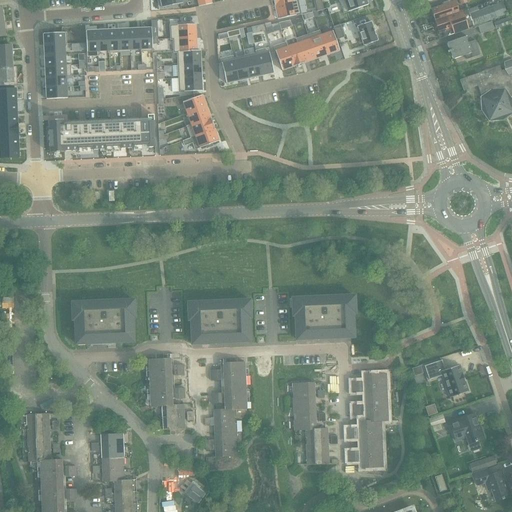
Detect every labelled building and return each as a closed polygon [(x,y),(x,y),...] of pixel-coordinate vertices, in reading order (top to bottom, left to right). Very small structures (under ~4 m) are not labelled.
[(181,0),(160,0),(162,8),(182,4),(181,0)] [(339,0),(343,14),(367,5),(365,0),(339,0)] [(442,5),(431,9),(435,21),(458,13),(458,12),(456,6),(454,1),(450,2),(450,0),(442,3),(442,5)] [(297,1),(275,6),(278,19),(300,14),(297,1)] [(458,13),(435,21),(436,23),(441,38),(474,27),(491,20),(506,15),(502,2),(478,11),(477,6),(458,13)] [(511,19),(511,16),(494,22),(496,29),(511,23),(511,19)] [(367,17),(355,21),(357,26),(363,45),(377,41),(375,35),(373,27),(372,27),(370,21),(368,22),(367,17)] [(290,21),(278,23),(280,29),(280,30),(292,26),(290,21)] [(478,26),(480,34),(494,29),(491,21),(478,26)] [(270,22),(264,24),(267,35),(273,33),(273,31),(280,29),(278,23),(271,25),(270,22)] [(195,24),(170,26),(170,40),(173,40),(173,39),(196,38),(195,24)] [(340,25),(334,27),(338,39),(343,37),(340,25)] [(151,28),(140,29),(141,49),(140,50),(140,52),(152,51),(151,28)] [(129,29),(118,30),(119,53),(131,52),(131,50),(130,50),(129,29)] [(140,29),(129,29),(130,50),(131,50),(140,50),(141,49),(140,29)] [(107,30),(97,31),(98,52),(98,51),(108,51),(107,30)] [(118,30),(107,30),(108,51),(108,53),(119,53),(118,30)] [(97,31),(85,31),(86,44),(86,50),(87,57),(94,57),(98,56),(98,51),(98,52),(97,31)] [(319,31),(307,35),(316,59),(327,55),(320,35),(321,35),(319,31)] [(321,35),(320,35),(327,55),(339,51),(332,31),(321,35)] [(66,33),(43,34),(44,45),(64,44),(67,44),(66,33)] [(307,35),(296,39),(297,43),(298,43),(304,63),(316,59),(307,35)] [(467,59),(480,55),(474,40),(467,42),(465,36),(447,43),(452,59),(465,55),(467,59)] [(196,38),(173,39),(173,40),(173,53),(177,53),(177,52),(196,51),(196,38)] [(285,42),(273,47),(281,71),(293,67),(286,47),(287,47),(285,42)] [(287,47),(286,47),(293,67),(304,63),(298,43),(297,43),(287,47)] [(64,44),(44,45),(44,56),(65,55),(64,44)] [(0,63),(11,64),(11,60),(12,60),(11,45),(0,45),(0,63)] [(268,48),(255,51),(256,53),(261,76),(273,73),(268,48)] [(196,51),(177,52),(177,53),(178,65),(201,64),(200,50),(196,51)] [(256,53),(244,56),(249,78),(261,76),(256,53)] [(65,55),(44,56),(45,67),(65,66),(65,65),(65,55)] [(221,58),(220,59),(225,84),(238,81),(233,58),(233,56),(232,56),(231,56),(221,58)] [(233,58),(238,81),(249,78),(244,56),(233,58)] [(511,59),(504,62),(504,69),(501,70),(499,66),(460,79),(464,91),(477,86),(481,96),(480,97),(481,110),(489,121),(502,121),(511,113),(511,98),(510,96),(511,95),(511,59)] [(11,68),(11,64),(0,63),(0,83),(13,82),(12,68),(11,68)] [(201,64),(178,65),(178,66),(178,77),(178,78),(201,77),(201,64)] [(65,66),(45,67),(45,77),(66,76),(66,77),(71,77),(70,65),(65,65),(65,66)] [(66,76),(45,77),(46,88),(66,87),(66,77),(66,76)] [(201,77),(178,78),(178,79),(179,92),(202,91),(201,77)] [(66,87),(46,88),(46,99),(67,98),(66,87)] [(16,89),(0,89),(0,101),(16,101),(16,89)] [(202,95),(182,102),(186,114),(206,107),(202,95)] [(16,101),(0,101),(0,112),(17,112),(16,101)] [(206,107),(186,114),(190,125),(191,125),(210,118),(206,107)] [(17,112),(0,112),(0,124),(17,123),(17,112)] [(63,120),(47,120),(49,153),(53,153),(54,153),(54,152),(59,151),(60,153),(64,152),(64,151),(77,151),(92,150),(105,149),(106,149),(106,147),(119,147),(119,149),(120,149),(133,148),(133,146),(147,145),(147,147),(155,147),(153,121),(153,115),(147,115),(147,119),(63,123),(63,120)] [(190,125),(186,126),(190,138),(214,129),(210,118),(191,125),(190,125)] [(17,123),(0,124),(0,135),(18,134),(17,123)] [(190,138),(182,141),(184,146),(192,143),(194,150),(205,146),(206,148),(212,146),(211,144),(218,141),(214,129),(190,138)] [(18,134),(0,135),(0,146),(18,146),(18,134)] [(18,146),(0,146),(0,158),(19,158),(18,146)] [(354,297),(354,296),(328,297),(328,298),(326,299),(326,298),(320,298),(320,299),(318,299),(318,297),(292,298),(292,300),(295,300),(295,307),(292,307),(293,315),(295,315),(296,339),(297,339),(297,336),(305,336),(305,339),(328,338),(328,335),(336,335),(336,338),(344,337),(344,334),(352,334),(352,337),(353,337),(352,313),(355,313),(354,305),(351,305),(351,297),(354,297)] [(79,301),(75,302),(75,311),(72,311),(72,320),(75,320),(76,344),(108,342),(108,339),(116,339),(116,342),(133,341),(132,317),(134,317),(134,300),(80,302),(79,301)] [(248,341),(249,341),(248,317),(250,317),(250,309),(247,309),(247,301),(250,301),(250,300),(224,301),(224,303),(213,303),(213,302),(188,303),(188,304),(191,304),(191,311),(188,312),(188,320),(191,320),(192,344),(193,344),(193,341),(200,340),(201,343),(224,342),(224,339),(232,339),(232,342),(240,342),(240,339),(248,339),(248,341)] [(12,347),(2,347),(3,367),(13,367),(12,347)] [(161,405),(172,405),(170,354),(163,354),(163,359),(148,359),(150,407),(161,407),(161,405)] [(235,409),(247,409),(245,362),(230,362),(230,358),(223,358),(225,409),(235,409)] [(460,394),(468,392),(468,389),(465,381),(463,382),(461,376),(463,375),(459,365),(445,370),(442,360),(424,366),(429,380),(442,376),(449,398),(458,395),(458,396),(460,395),(460,394)] [(183,365),(181,365),(173,365),(173,375),(184,375),(183,365)] [(421,365),(413,368),(415,375),(424,373),(421,365)] [(210,381),(213,380),(220,380),(220,370),(210,371),(210,381)] [(359,421),(361,470),(361,473),(368,472),(368,468),(383,467),(381,421),(388,421),(386,373),(371,374),(371,370),(364,370),(366,421),(359,421)] [(352,392),(355,392),(362,392),(361,381),(351,382),(352,392)] [(293,395),(314,394),(314,382),(292,383),(293,395)] [(184,388),(182,388),(174,389),(174,399),(185,398),(184,388)] [(211,404),(214,404),(221,404),(221,393),(211,394),(211,404)] [(314,394),(293,395),(293,407),(315,406),(314,394)] [(162,417),(184,417),(183,404),(172,405),(161,405),(161,407),(162,417)] [(353,415),(356,415),(363,415),(362,404),(352,405),(353,415)] [(315,406),(293,407),(294,418),(315,418),(315,406)] [(235,409),(225,409),(214,409),(214,422),(236,421),(235,409)] [(443,413),(429,418),(430,422),(433,432),(442,428),(441,423),(445,421),(444,417),(443,413)] [(27,427),(49,426),(48,414),(27,415),(27,427)] [(456,420),(449,422),(455,442),(466,439),(468,444),(470,452),(480,449),(478,441),(484,438),(480,425),(477,426),(473,414),(456,420)] [(184,417),(162,417),(162,430),(184,429),(184,417)] [(315,418),(294,418),(294,431),(305,430),(316,430),(316,429),(315,418)] [(214,433),(236,432),(236,421),(214,422),(214,433)] [(49,426),(27,427),(28,438),(49,437),(49,426)] [(316,430),(305,430),(306,442),(327,441),(327,428),(316,429),(316,430)] [(347,439),(350,438),(357,438),(356,428),(347,428),(347,439)] [(205,445),(237,444),(236,432),(214,433),(215,441),(213,441),(213,440),(205,440),(205,445)] [(101,447),(123,446),(122,434),(101,435),(101,447)] [(49,437),(28,438),(28,450),(50,449),(49,437)] [(306,453),(328,452),(327,441),(306,442),(306,453)] [(237,444),(205,445),(206,450),(213,450),(213,448),(215,448),(215,457),(237,456),(237,444)] [(123,446),(101,447),(102,458),(123,457),(123,446)] [(50,449),(28,450),(29,462),(40,462),(50,460),(50,449)] [(348,462),(350,462),(358,461),(357,451),(347,451),(348,462)] [(328,452),(306,453),(307,464),(328,464),(328,452)] [(123,457),(102,458),(102,469),(124,468),(123,457)] [(50,460),(40,462),(41,511),(63,511),(61,460),(50,460)] [(469,465),(472,472),(481,469),(478,462),(469,465)] [(75,476),(74,466),(64,467),(65,477),(75,476)] [(114,481),(124,480),(124,468),(102,469),(103,482),(114,481)] [(486,469),(472,474),(477,486),(484,484),(487,490),(490,489),(495,502),(511,496),(506,483),(503,484),(500,477),(503,477),(501,471),(499,472),(488,475),(486,469)] [(441,475),(434,477),(439,492),(446,490),(441,475)] [(114,493),(136,492),(136,480),(124,480),(114,481),(114,493)] [(76,499),(75,489),(65,490),(66,500),(76,499)] [(136,492),(114,493),(115,504),(137,503),(136,492)] [(136,511),(137,503),(115,504),(114,511),(136,511)]
